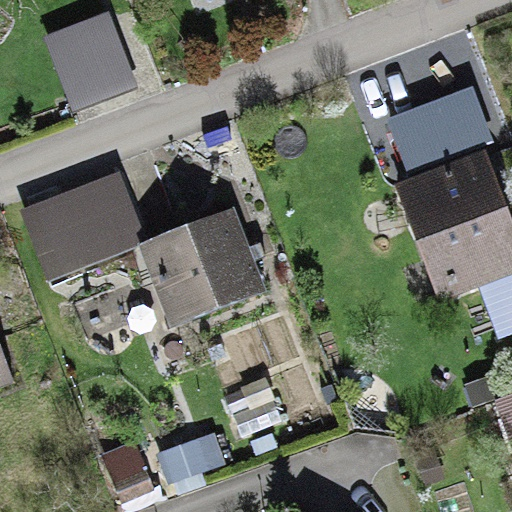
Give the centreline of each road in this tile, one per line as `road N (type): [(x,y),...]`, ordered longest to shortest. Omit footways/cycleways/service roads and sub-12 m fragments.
road 1 (residential): [(483,0),(0,179)]
road 2 (residential): [(326,469),(209,511)]
